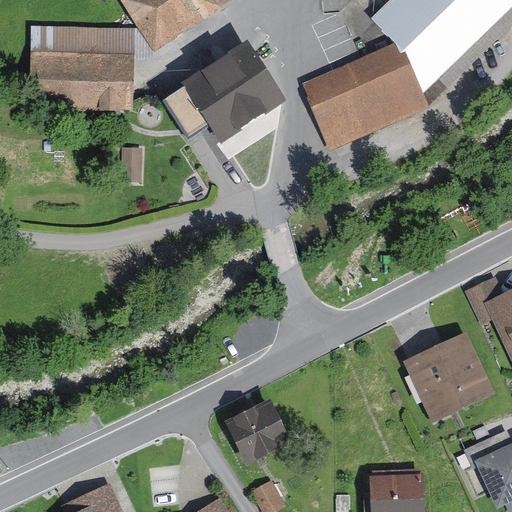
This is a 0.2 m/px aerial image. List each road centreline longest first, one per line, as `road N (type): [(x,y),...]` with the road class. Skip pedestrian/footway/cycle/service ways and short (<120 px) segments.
road 1 (residential): [(0,230),(79,246),(269,205),(313,344)]
road 2 (tertiary): [(313,344),(0,494)]
road 3 (tertiary): [(511,244),(313,344)]
